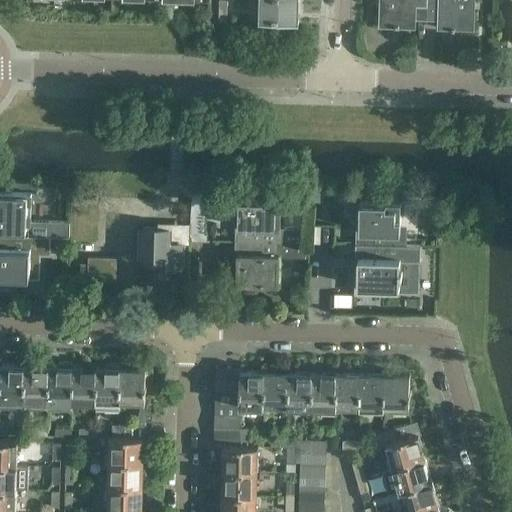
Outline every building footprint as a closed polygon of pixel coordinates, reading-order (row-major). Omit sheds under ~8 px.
[(227,1),(220,0),(219,0),(218,22),(227,22),(227,1)] [(260,0),(260,21),(259,21),(259,22),(299,24),(299,23),(298,23),(298,22),(297,22),(298,14),(298,0),(260,0)] [(426,19),(427,0),(379,0),(379,27),(415,28),(415,19),(416,19),(416,18),(425,18),(425,19),(426,19)] [(427,0),(426,19),(428,19),(428,18),(437,19),(437,20),(438,20),(438,29),(452,29),(452,30),(455,30),(455,29),(473,30),(474,0),(427,0)] [(31,194),(0,192),(0,234),(24,235),(24,222),(30,222),(31,194)] [(237,227),(236,241),(284,242),(285,232),(273,232),(273,228),(279,229),(280,200),(240,199),(239,227),(237,227)] [(357,230),(357,244),(405,245),(406,231),(400,231),(401,203),(360,202),(360,219),(356,219),(356,230),(357,230)] [(142,240),(136,239),(135,257),(167,258),(167,267),(181,268),(181,243),(169,242),(169,228),(143,227),(142,240)] [(50,236),(24,235),(0,234),(0,276),(29,278),(30,254),(49,254),(50,236)] [(305,257),(305,245),(305,243),(284,242),(236,241),(236,256),(238,256),(238,283),(278,284),(279,256),(305,257)] [(405,260),(405,245),(357,244),(357,259),(359,259),(358,286),(399,287),(399,260),(405,260)] [(115,258),(89,257),(88,279),(115,280),(115,258)] [(120,402),(120,368),(120,364),(106,364),(106,368),(96,367),(96,401),(96,410),(120,411),(120,402)] [(25,365),(2,365),(1,365),(0,387),(0,399),(1,399),(25,399),(25,365)] [(48,400),(49,366),(25,365),(25,399),(48,400)] [(72,400),(73,367),(49,366),(48,400),(72,400)] [(146,369),(120,368),(120,402),(145,402),(145,389),(146,389),(146,386),(151,387),(153,370),(149,366),(148,366),(146,369)] [(228,391),(229,367),(227,367),(217,367),(217,366),(216,366),(215,391),(228,391)] [(96,401),(96,367),(73,367),(72,400),(96,401)] [(240,371),(241,371),(241,367),(240,367),(230,367),(229,367),(228,391),(240,392),(240,371)] [(264,406),(265,372),(241,371),(240,371),(240,392),(239,404),(239,405),(241,405),(264,406)] [(288,406),(289,372),(265,372),(264,406),(288,406)] [(312,407),(313,373),(289,372),(288,406),(312,407)] [(336,395),(337,374),(313,373),(312,407),(336,407),(336,395)] [(360,408),(361,374),(337,374),(336,395),(336,407),(360,408)] [(384,409),(385,375),(361,374),(360,408),(384,409)] [(410,375),(385,375),(384,409),(409,409),(409,396),(410,397),(410,392),(409,392),(410,375)] [(240,392),(228,391),(215,391),(215,393),(216,393),(215,403),(239,404),(240,392)] [(240,416),(241,405),(239,405),(239,404),(215,403),(215,404),(215,414),(215,416),(240,416)] [(137,421),(146,421),(147,408),(140,407),(137,421)] [(240,427),(240,416),(215,416),(215,417),(216,417),(215,427),(239,427),(240,427)] [(9,421),(0,421),(0,426),(0,434),(8,434),(9,421)] [(417,422),(392,429),(396,441),(388,444),(386,445),(392,468),(425,458),(419,435),(421,435),(417,422)] [(146,426),(119,425),(120,439),(110,439),(109,462),(143,463),(144,439),(146,439),(146,426)] [(120,439),(119,425),(112,425),(112,437),(110,437),(110,439),(120,439)] [(31,427),(31,435),(47,435),(47,428),(31,427)] [(239,427),(215,427),(214,428),(215,428),(215,438),(214,438),(214,440),(239,441),(239,427)] [(249,427),(240,427),(239,427),(239,441),(248,441),(249,427)] [(55,428),(55,436),(71,436),(71,428),(55,428)] [(79,429),(79,436),(95,437),(95,429),(79,429)] [(396,441),(392,429),(384,431),(388,444),(396,441)] [(388,444),(384,431),(375,433),(379,447),(386,445),(388,444)] [(0,439),(0,465),(17,466),(18,440),(0,439)] [(295,448),(296,439),(280,439),(279,447),(287,448),(295,448)] [(313,453),(314,440),(296,439),(295,448),(300,448),(300,453),(313,453)] [(326,453),(326,441),(326,440),(314,440),(313,453),(326,453)] [(343,441),(343,442),(343,449),(359,449),(359,441),(343,441)] [(53,442),(53,448),(52,457),(52,458),(60,459),(61,443),(53,442)] [(73,459),(74,443),(66,443),(65,459),(73,459)] [(259,447),(244,446),(224,446),(223,470),(258,471),(259,447)] [(295,471),(295,462),(295,448),(287,448),(286,471),(295,471)] [(325,464),(326,453),(313,453),(300,453),(300,462),(300,465),(326,465),(326,464),(325,464)] [(432,482),(425,458),(392,468),(399,491),(432,482)] [(352,463),(357,478),(364,476),(360,460),(352,463)] [(142,488),(143,463),(109,462),(109,487),(142,488)] [(0,488),(16,489),(17,466),(0,465),(0,488)] [(326,466),(326,465),(300,465),(300,475),(325,476),(325,466),(326,466)] [(60,467),(59,467),(52,467),(52,483),(60,483),(60,467)] [(73,467),(65,467),(65,483),(73,483),(73,467)] [(257,496),(258,471),(223,470),(222,495),(257,496)] [(325,476),(300,475),(300,488),(325,489),(325,488),(325,487),(325,477),(325,476)] [(368,491),(364,476),(357,478),(361,493),(368,491)] [(287,480),(286,496),(294,497),(294,480),(287,480)] [(412,511),(438,505),(432,482),(399,491),(405,511),(412,511)] [(142,511),(142,488),(109,487),(108,510),(142,511)] [(0,511),(15,511),(16,489),(0,488),(0,511)] [(325,490),(325,489),(300,488),(299,500),(325,501),(324,500),(325,490)] [(59,491),(52,491),(51,507),(59,507),(59,491)] [(73,491),(65,491),(64,507),(72,507),(73,491)] [(256,511),(257,496),(222,495),(221,511),(256,511)] [(293,511),(294,497),(286,496),(286,511),(293,511)] [(325,501),(299,500),(298,511),(324,511),(324,501),(325,501)]
